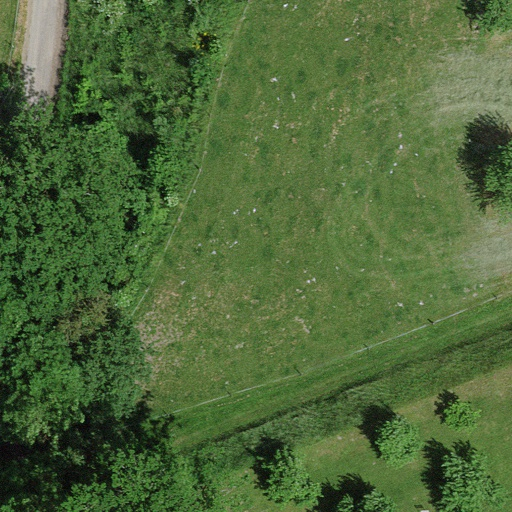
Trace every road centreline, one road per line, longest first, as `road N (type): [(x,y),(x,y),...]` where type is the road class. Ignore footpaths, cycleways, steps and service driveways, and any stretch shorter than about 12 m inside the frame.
road 1 (residential): [(45,0),(0,325)]
road 2 (residential): [(0,372),(22,450),(56,511)]
